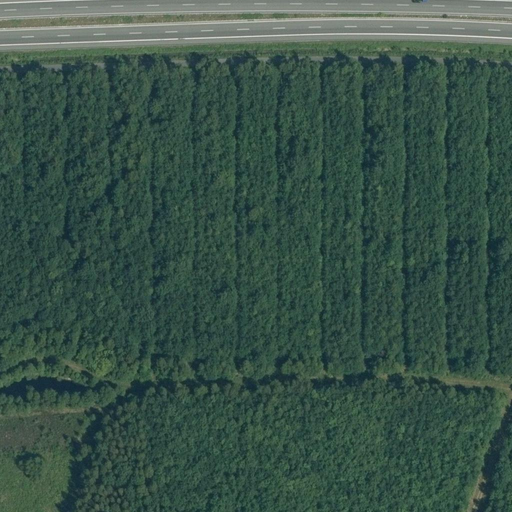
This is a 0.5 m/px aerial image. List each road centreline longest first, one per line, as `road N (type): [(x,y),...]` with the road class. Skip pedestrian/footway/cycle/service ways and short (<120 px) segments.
road 1 (track): [(511,387),(379,377),(121,385),(27,361),(0,372)]
road 2 (trunk): [(0,39),(380,27),(511,32)]
road 3 (trunk): [(511,8),(0,11)]
